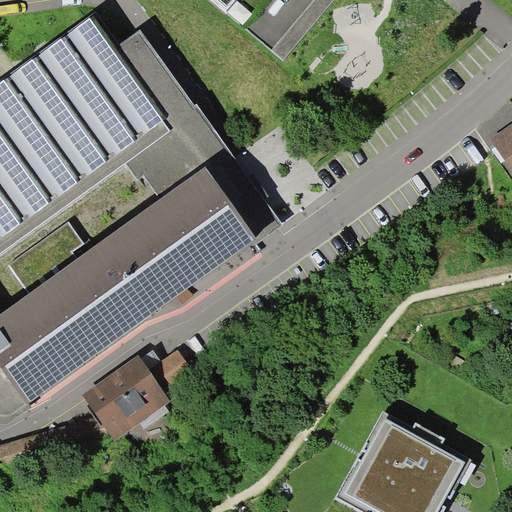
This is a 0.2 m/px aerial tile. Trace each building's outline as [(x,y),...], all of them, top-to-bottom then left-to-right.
[(212,0),(226,11),(234,0),(212,0)] [(175,77),(141,30),(116,46),(93,13),(0,80),(0,424),(8,424),(20,416),(31,407),(28,403),(161,307),(254,242),(256,244),(283,225),(260,193),(197,103),(195,105),(175,77)] [(511,124),(491,139),(511,169),(511,124)] [(153,350),(141,358),(170,398),(198,378),(178,350),(161,362),(153,350)] [(141,358),(138,354),(82,394),(89,404),(98,417),(104,426),(108,432),(113,438),(115,441),(141,423),(165,405),(172,401),(170,398),(141,358)] [(104,426),(89,404),(87,405),(95,417),(102,427),(104,426)] [(169,411),(165,405),(141,423),(145,428),(169,411)] [(413,427),(383,410),(336,496),(366,511),(365,511),(443,511),(446,506),(443,504),(445,500),(447,496),(451,498),(472,459),(443,443),(445,438),(415,422),(413,427)] [(102,427),(95,417),(0,445),(0,465),(3,464),(108,432),(104,426),(102,427)]
